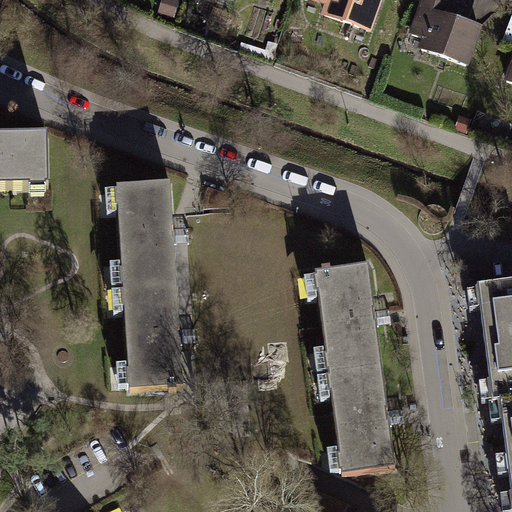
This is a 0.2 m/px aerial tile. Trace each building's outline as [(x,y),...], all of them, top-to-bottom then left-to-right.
[(315,0),(314,4),(376,29),(387,0),(315,0)] [(427,54),(477,71),(490,36),(444,19),(447,11),(425,4),(414,36),(431,42),(427,54)] [(0,209),(53,208),(52,155),(0,156),(0,209)] [(168,193),(114,196),(120,296),(174,293),(168,193)] [(309,252),(320,254),(325,226),(245,213),(238,253),(307,264),(309,252)] [(374,279),(321,284),(331,379),(383,374),(374,279)] [(491,407),(511,404),(511,289),(475,295),(491,407)] [(180,394),(174,293),(120,296),(126,397),(180,394)] [(392,468),(383,374),(331,379),(340,473),(392,468)] [(511,511),(511,404),(491,407),(506,511),(511,511)]
